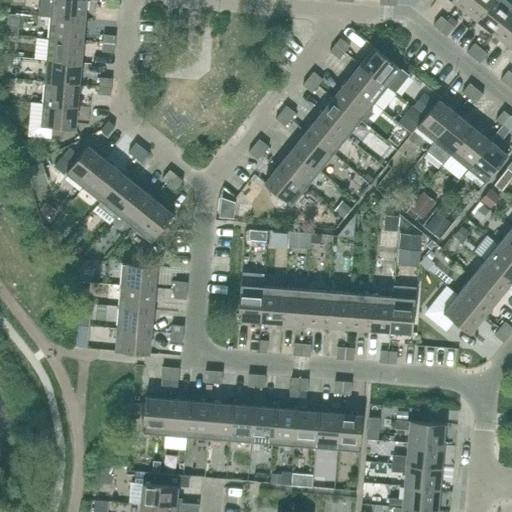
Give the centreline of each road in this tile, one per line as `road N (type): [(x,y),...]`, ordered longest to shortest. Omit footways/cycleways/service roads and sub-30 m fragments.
road 1 (residential): [(486,382),(199,359),(206,192)]
road 2 (residential): [(206,192),(123,113),(124,0)]
road 3 (residential): [(206,192),(343,14)]
road 4 (residential): [(343,14),(124,0)]
road 5 (residential): [(511,99),(411,19),(343,14)]
